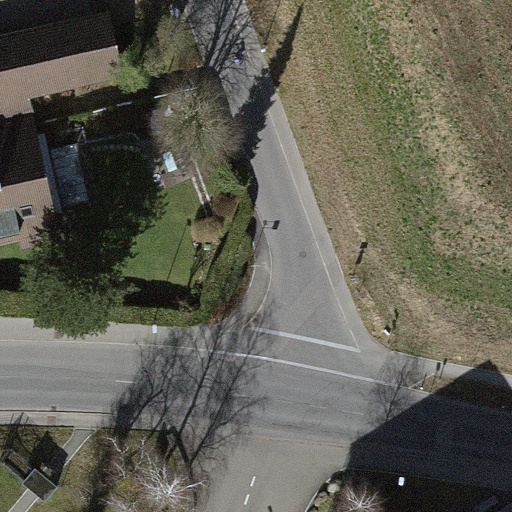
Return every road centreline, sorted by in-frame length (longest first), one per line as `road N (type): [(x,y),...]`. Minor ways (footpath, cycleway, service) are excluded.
road 1 (residential): [(204,0),(294,248),(299,315),(282,400)]
road 2 (residential): [(0,377),(130,380),(282,400)]
road 3 (residential): [(282,400),(511,441)]
